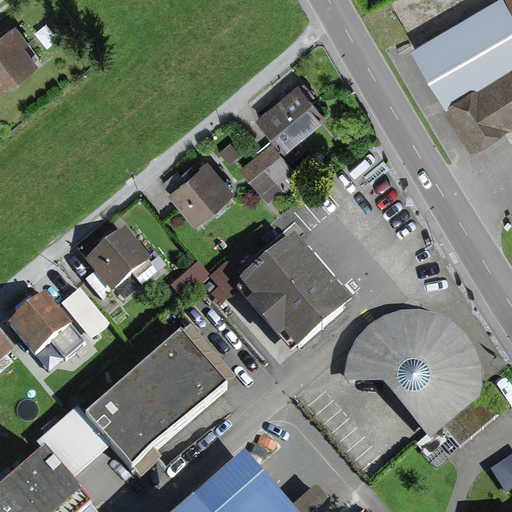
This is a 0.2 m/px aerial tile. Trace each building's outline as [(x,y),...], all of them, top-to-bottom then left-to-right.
[(511,6),(508,0),(489,0),(413,46),(449,104),(445,106),(472,149),(511,124),(511,6)] [(11,34),(0,40),(0,88),(33,67),(11,34)] [(294,93),(260,119),(282,148),(316,121),(294,93)] [(271,150),(240,174),(258,196),(289,172),(271,150)] [(203,166),(171,192),(195,221),(227,195),(203,166)] [(144,264),(122,238),(90,265),(112,291),(144,264)] [(343,306),(291,249),(245,292),(297,348),(343,306)] [(65,327),(43,302),(14,328),(35,353),(65,327)] [(351,360),(343,383),(382,384),(433,437),(476,399),(478,372),(467,346),(442,324),(414,317),(386,323),(364,340),(351,360)] [(222,393),(179,342),(88,418),(131,469),(222,393)] [(87,511),(42,460),(0,496),(0,511),(87,511)] [(281,511),(247,471),(197,511),(281,511)]
